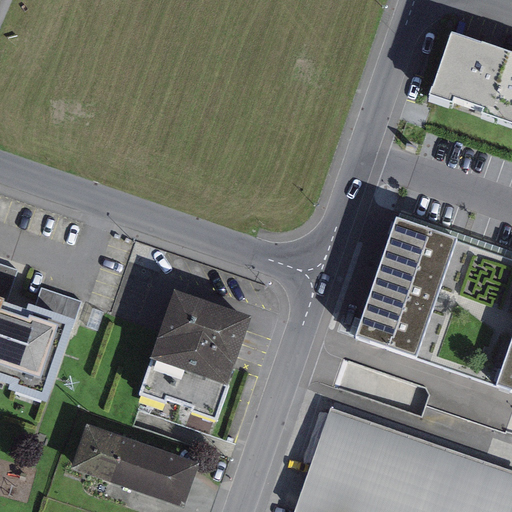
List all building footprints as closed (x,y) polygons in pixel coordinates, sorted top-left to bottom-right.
[(511,50),(451,30),(430,93),(511,120),(511,50)] [(359,336),(471,375),(511,259),(511,258),(400,220),(359,336)] [(511,259),(471,375),(511,389),(511,259)] [(0,290),(0,368),(50,385),(74,316),(0,290)] [(257,316),(177,290),(146,384),(225,411),(257,316)] [(511,511),(511,465),(339,404),(300,511),(511,511)] [(93,420),(81,456),(189,494),(202,458),(93,420)]
